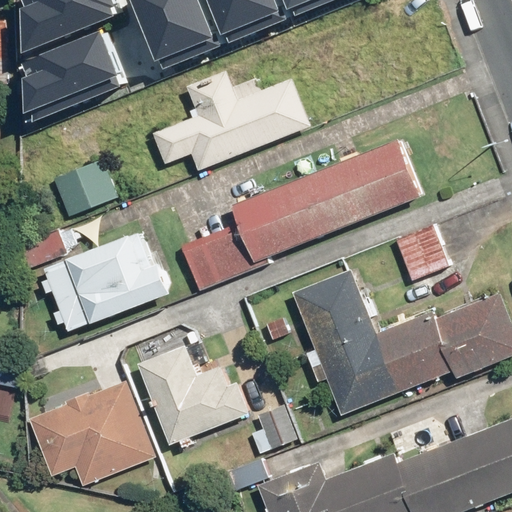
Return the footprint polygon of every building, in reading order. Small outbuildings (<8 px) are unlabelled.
[(38,0),(40,43),(131,8),(128,0),(38,0)] [(218,0),(151,0),(178,62),(235,39),(218,0)] [(290,0),(223,0),(239,37),(296,14),(290,0)] [(302,0),(305,8),(326,0),(302,0)] [(11,18),(0,17),(0,84),(13,84),(11,18)] [(41,69),(41,102),(47,101),(48,113),(135,79),(132,71),(137,69),(120,25),(36,58),(41,69)] [(203,169),(315,125),(297,77),(243,98),(232,69),(193,84),(205,113),(159,131),(171,161),(196,151),(203,169)] [(427,197),(403,138),(237,204),(243,220),(186,243),(204,289),(262,267),(260,262),(427,197)] [(108,157),(38,184),(53,223),(123,196),(108,157)] [(417,279),(453,264),(438,227),(402,242),(417,279)] [(63,228),(27,244),(26,269),(72,252),(63,228)] [(134,234),(49,266),(73,331),(176,293),(164,262),(147,269),(134,234)] [(511,355),(511,311),(504,291),(439,317),(436,309),(380,331),(355,269),(296,292),(345,414),(458,370),(461,376),(511,355)] [(190,344),(142,363),(175,444),(255,412),(242,380),(234,384),(226,364),(202,374),(190,344)] [(0,380),(22,385),(27,363),(0,357),(0,380)] [(131,378),(33,417),(57,474),(81,465),(88,483),(162,454),(131,378)] [(286,402),(262,412),(276,447),(301,438),(286,402)] [(460,511),(511,492),(511,417),(401,460),(398,452),(330,478),(324,462),(263,485),(273,511),(460,511)]
